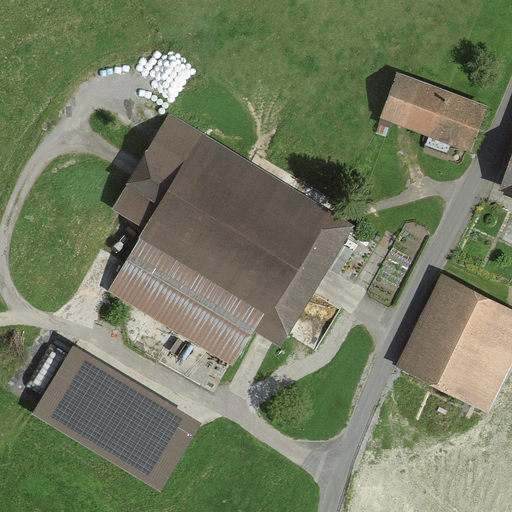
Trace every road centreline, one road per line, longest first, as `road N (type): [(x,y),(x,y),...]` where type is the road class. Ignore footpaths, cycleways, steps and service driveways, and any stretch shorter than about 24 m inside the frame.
road 1 (unclassified): [(511,106),(378,369),(328,511)]
road 2 (track): [(0,252),(19,193),(66,119),(135,70)]
